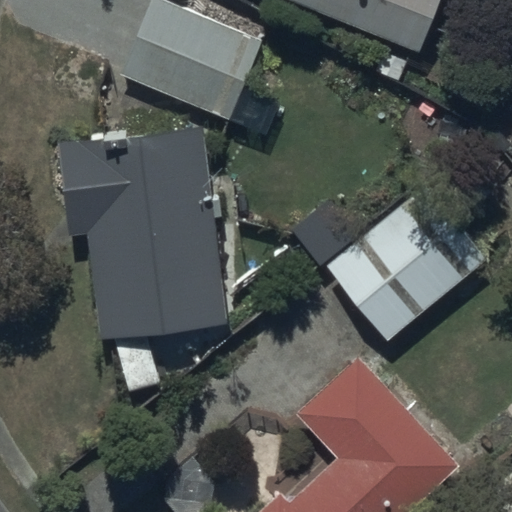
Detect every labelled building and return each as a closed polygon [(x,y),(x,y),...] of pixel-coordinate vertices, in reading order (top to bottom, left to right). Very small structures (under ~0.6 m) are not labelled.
[(262,34),(183,0),(146,0),(119,67),(226,114),(262,34)] [(319,0),(420,40),(436,0),(319,0)] [(228,309),(202,114),(54,130),(81,329),(228,309)] [(461,147),(325,256),(387,332),(485,253),(451,212),(489,181),(461,147)] [(359,346),(295,404),(334,448),(288,490),(280,482),(246,511),(399,511),(459,458),(359,346)]
